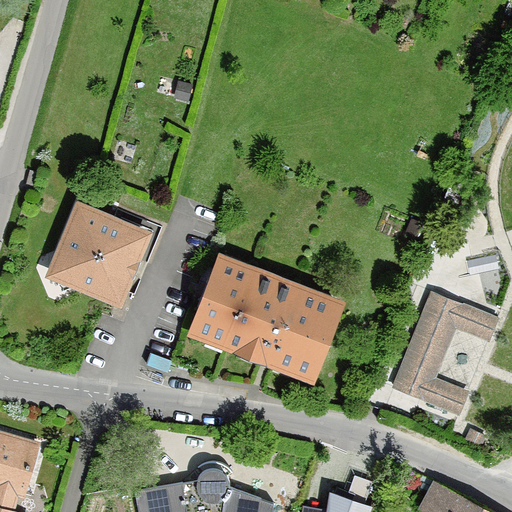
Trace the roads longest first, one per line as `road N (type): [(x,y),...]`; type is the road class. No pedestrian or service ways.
road 1 (residential): [(104,393),(365,433),(511,495)]
road 2 (unclassified): [(0,218),(61,0)]
road 3 (unknown): [(104,393),(175,231)]
road 4 (residential): [(104,393),(70,511)]
